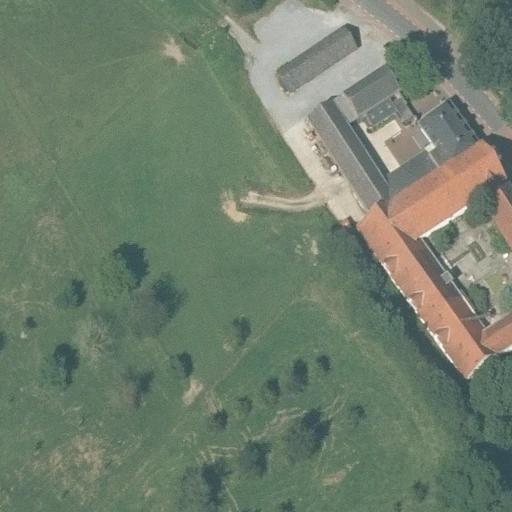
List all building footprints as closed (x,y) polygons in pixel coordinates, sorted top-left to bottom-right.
[(277,71),(291,94),(360,51),(345,28),(277,71)] [(341,100),(357,123),(399,96),(384,72),(341,100)] [(417,119),(407,105),(396,112),(406,127),(417,119)] [(418,131),(434,153),(383,187),(331,106),(306,122),(371,221),(478,150),(449,108),(418,131)] [(481,149),(478,150),(371,221),(356,231),(464,384),(511,352),(511,198),(482,151),(481,149)]
